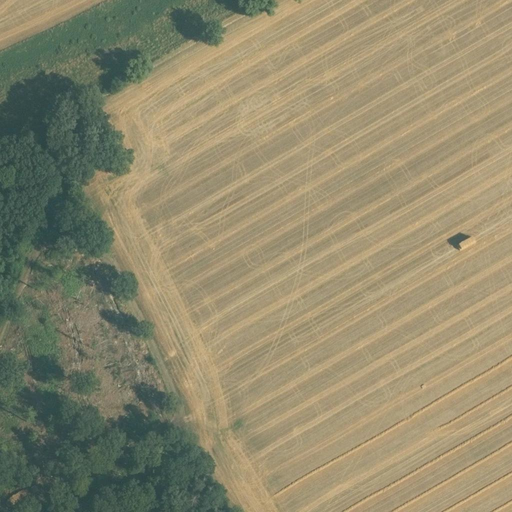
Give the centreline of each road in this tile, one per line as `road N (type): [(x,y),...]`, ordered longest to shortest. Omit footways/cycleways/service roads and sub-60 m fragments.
road 1 (track): [(0,341),(69,152),(108,126),(89,91)]
road 2 (track): [(30,511),(175,437)]
